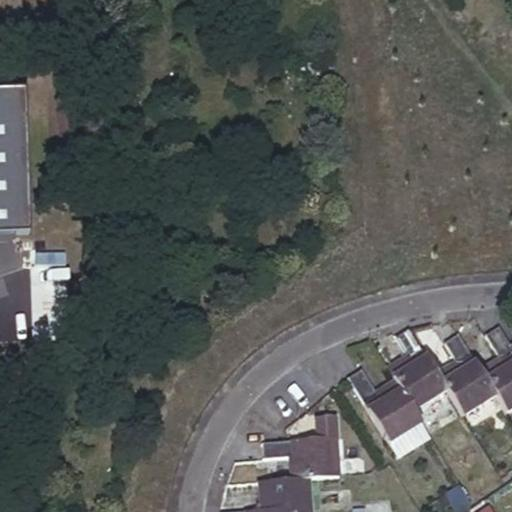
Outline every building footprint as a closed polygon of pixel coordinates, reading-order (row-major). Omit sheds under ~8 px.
[(0,0),(0,42),(19,42),(17,0),(0,0)] [(0,240),(29,240),(27,100),(0,100),(0,240)] [(511,351),(511,349),(498,329),(483,338),(496,360),(477,371),(493,398),(504,414),(511,408),(511,351)] [(434,375),(407,330),(394,338),(405,359),(386,370),(394,383),(412,412),(445,392),(434,375)] [(477,371),(454,335),(441,343),(454,363),(434,375),(445,392),(461,418),(493,398),(477,371)] [(412,412),(394,383),(374,395),(360,370),(352,375),(346,379),(385,443),(418,422),(412,412)] [(258,444),(259,462),(289,459),(291,482),(307,481),(337,478),(334,439),(258,444)] [(309,511),(307,481),(291,482),(259,484),(260,511),(309,511)] [(455,486),(443,494),(453,511),(454,511),(466,504),(455,486)]
